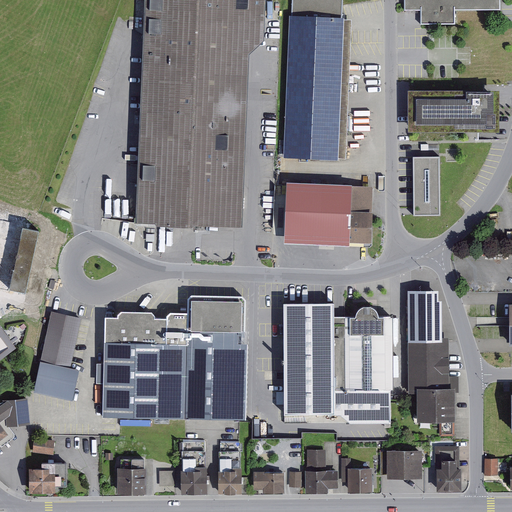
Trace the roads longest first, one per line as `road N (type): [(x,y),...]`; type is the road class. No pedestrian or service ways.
road 1 (tertiary): [(476,505),(15,511)]
road 2 (residential): [(127,269),(349,277),(436,254)]
road 3 (residential): [(476,374),(476,505)]
road 4 (residential): [(436,254),(476,374)]
road 5 (residential): [(511,154),(494,191),(436,254)]
road 6 (residential): [(127,269),(116,244),(80,245),(69,270),(85,293)]
